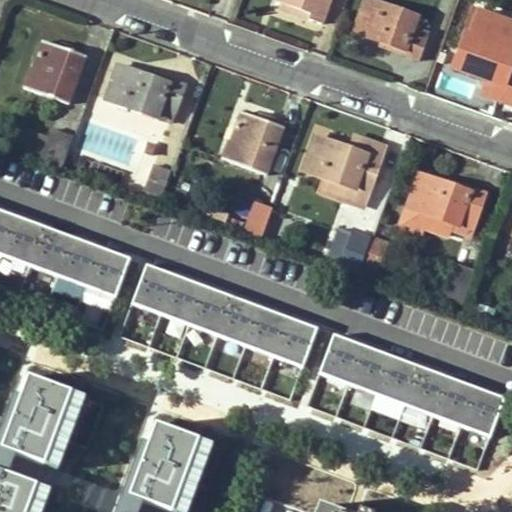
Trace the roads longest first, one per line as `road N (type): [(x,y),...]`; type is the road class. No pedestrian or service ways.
road 1 (residential): [(432,511),(0,355)]
road 2 (residential): [(106,0),(511,149)]
road 3 (unknown): [(100,511),(103,490),(92,471),(0,433)]
